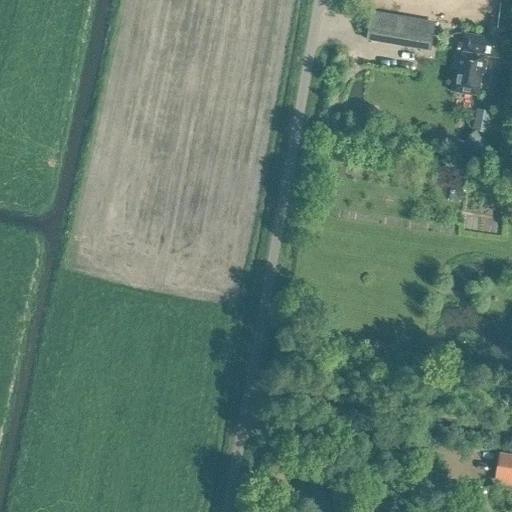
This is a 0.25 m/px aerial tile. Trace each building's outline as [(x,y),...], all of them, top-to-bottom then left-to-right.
[(367,37),(366,40),(393,44),(397,22),(371,17),(367,37)] [(420,26),(415,49),(430,51),(434,28),(420,26)] [(498,60),(501,42),(462,35),(459,53),(454,52),(451,71),(454,71),(450,93),(475,98),(479,76),(482,76),(485,58),(498,60)] [(491,114),(475,111),(471,132),(488,135),(491,114)] [(487,148),(475,133),(462,144),(475,158),(487,148)] [(467,226),(502,230),(503,222),(468,219),(467,226)] [(511,487),(511,456),(498,455),(493,485),(511,487)]
